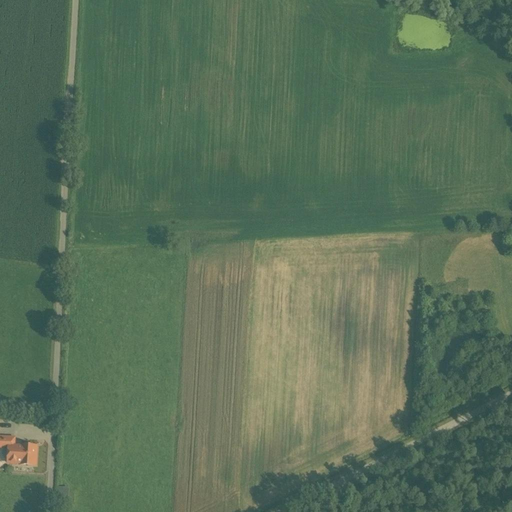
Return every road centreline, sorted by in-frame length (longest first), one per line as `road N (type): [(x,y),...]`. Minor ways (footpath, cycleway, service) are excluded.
road 1 (unclassified): [(75,0),(50,511)]
road 2 (track): [(511,393),(285,511)]
